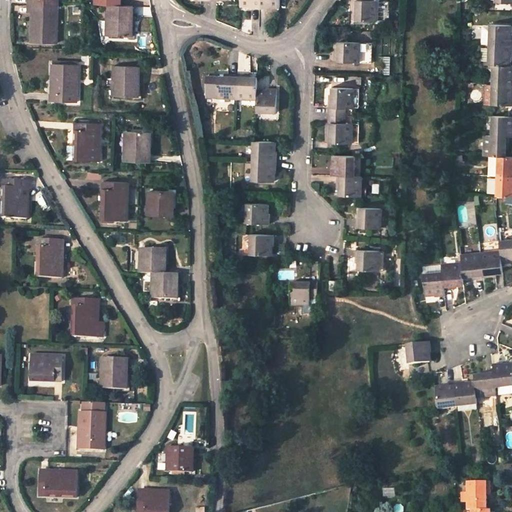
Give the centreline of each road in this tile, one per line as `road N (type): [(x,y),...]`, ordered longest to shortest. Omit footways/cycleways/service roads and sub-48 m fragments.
road 1 (residential): [(151,344),(29,137),(5,70),(2,0)]
road 2 (residential): [(164,20),(197,192),(204,327)]
road 3 (residential): [(317,227),(302,213),(303,70),(292,43)]
road 4 (residential): [(204,327),(213,349),(218,511)]
road 5 (residential): [(10,449),(57,449),(58,410),(11,408)]
road 6 (residential): [(164,20),(247,44),(292,43)]
road 7 (residential): [(94,511),(165,413)]
